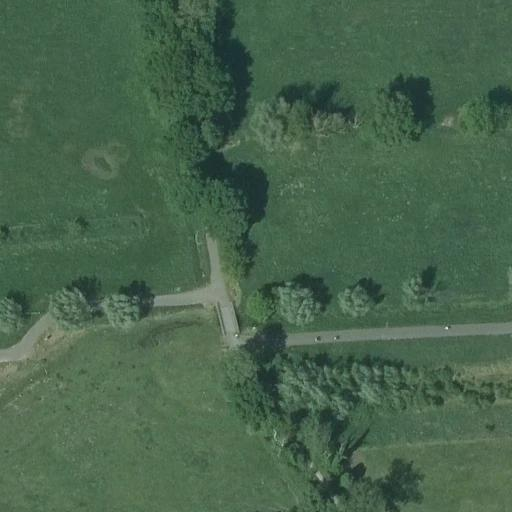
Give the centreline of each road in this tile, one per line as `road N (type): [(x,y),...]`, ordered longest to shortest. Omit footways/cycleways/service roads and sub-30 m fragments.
road 1 (track): [(171,0),(216,296)]
road 2 (track): [(511,328),(236,343)]
road 3 (track): [(216,296),(65,308),(13,354),(0,355)]
